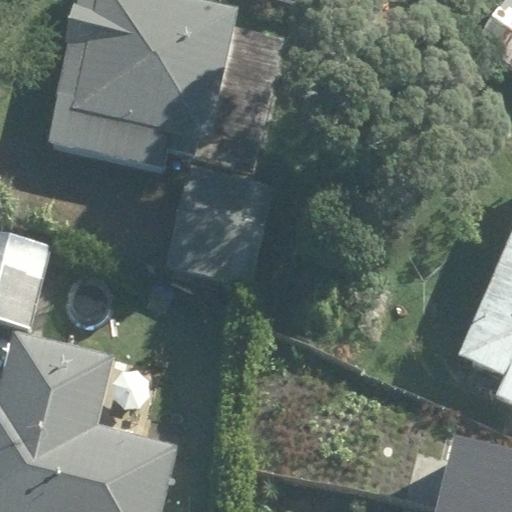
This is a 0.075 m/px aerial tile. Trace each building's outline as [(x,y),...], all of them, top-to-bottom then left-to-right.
[(76,0),(75,0),(42,165),(157,189),(163,164),(207,173),(236,33),(76,0)] [(383,0),(283,0),(282,3),(379,23),(383,0)] [(511,15),(509,13),(475,62),(511,87),(511,15)] [(271,197),(187,180),(166,287),(250,303),(271,197)] [(484,423),(511,434),(511,241),(451,383),(493,401),(484,423)] [(113,380),(0,343),(0,511),(165,511),(180,465),(94,438),(113,380)] [(511,511),(511,470),(453,457),(440,511),(511,511)]
